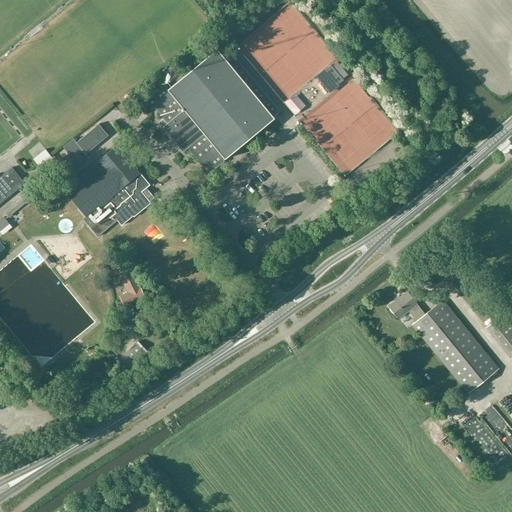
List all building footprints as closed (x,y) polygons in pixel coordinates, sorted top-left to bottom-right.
[(273,116),(280,111),(233,53),(226,59),(217,49),(169,89),(165,84),(145,100),(152,108),(154,107),(167,123),(163,127),(183,152),(188,148),(202,166),(201,167),(207,175),(227,159),(226,157),(274,118),(273,116)] [(331,65),(318,76),(324,83),(330,91),(344,80),(343,78),(348,74),(337,62),(332,66),(331,65)] [(163,75),(166,79),(173,74),(169,70),(163,75)] [(284,103),(288,107),(295,115),(305,106),(295,94),(288,100),(284,103)] [(81,167),(91,159),(86,153),(108,135),(99,124),(77,142),(74,138),(63,147),(68,153),(59,161),(72,176),(82,168),(81,167)] [(150,185),(140,172),(117,145),(64,189),(69,196),(86,216),(83,219),(98,236),(117,220),(121,225),(133,216),(134,217),(151,203),(141,192),(150,185)] [(50,155),(37,165),(41,170),(54,160),(51,156),(50,155)] [(0,203),(25,183),(12,168),(0,177),(0,176),(0,203)] [(28,196),(6,214),(10,218),(13,216),(12,214),(28,201),(29,202),(31,200),(28,196)] [(4,217),(0,220),(0,231),(9,223),(4,217)] [(45,259),(50,265),(54,261),(49,255),(45,259)] [(119,296),(125,306),(145,297),(140,286),(139,286),(131,271),(121,276),(128,291),(119,296)] [(425,314),(420,309),(416,304),(417,303),(407,292),(389,307),(398,318),(407,311),(416,321),(412,325),(469,395),(500,370),(442,300),(425,314)] [(504,312),(486,327),(511,358),(511,357),(511,322),(504,312)] [(138,341),(126,353),(137,363),(148,352),(138,341)]
